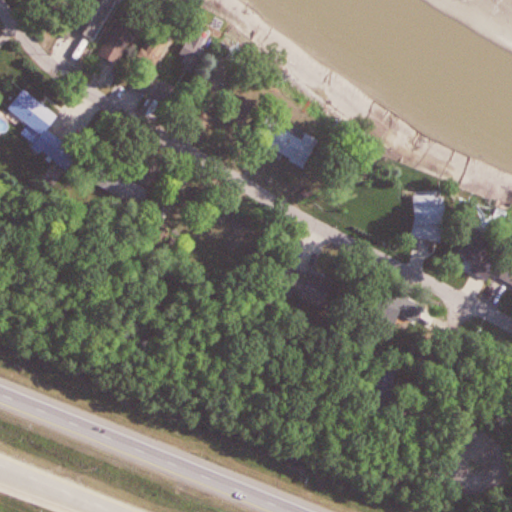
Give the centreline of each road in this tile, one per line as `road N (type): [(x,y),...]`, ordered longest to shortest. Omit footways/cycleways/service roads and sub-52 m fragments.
road 1 (residential): [(511,325),(336,235),(104,100),(61,73),(0,4)]
road 2 (motorway): [(299,511),(0,391)]
road 3 (residential): [(460,298),(458,403),(475,463)]
road 4 (motorway): [(0,464),(115,511)]
